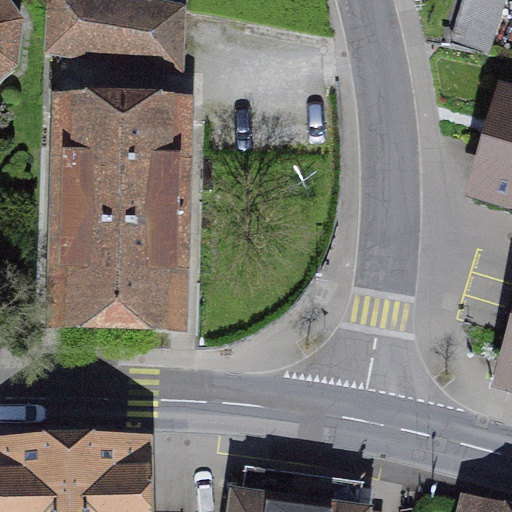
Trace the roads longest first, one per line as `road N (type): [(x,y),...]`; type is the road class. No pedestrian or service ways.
road 1 (tertiary): [(365,0),(379,63),(388,190),(362,421)]
road 2 (secondary): [(362,421),(251,406),(0,397)]
road 3 (secondary): [(511,458),(362,421)]
